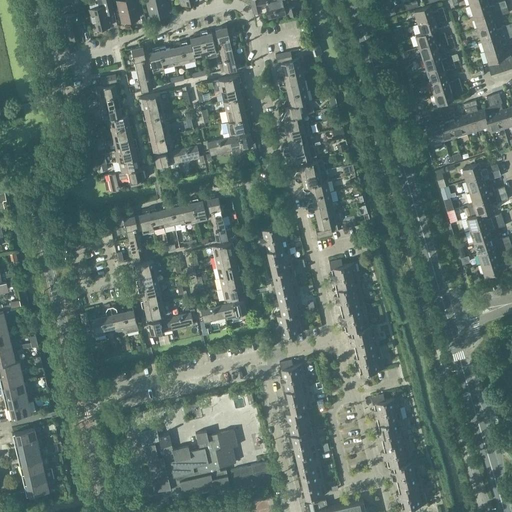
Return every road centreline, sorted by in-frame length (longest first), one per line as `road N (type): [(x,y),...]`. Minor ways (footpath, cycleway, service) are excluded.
road 1 (residential): [(328,338),(297,194),(270,162),(253,86),(260,60),(250,21),(241,7),(221,7)]
road 2 (tertiary): [(446,314),(353,0)]
road 3 (tertiary): [(55,294),(34,200),(67,135),(52,63)]
road 4 (tertiary): [(504,511),(451,331)]
road 5 (residential): [(79,397),(261,356)]
road 6 (residential): [(221,7),(52,63)]
road 7 (residential): [(297,511),(261,356)]
road 8 (residential): [(372,474),(345,476),(331,416),(349,392)]
